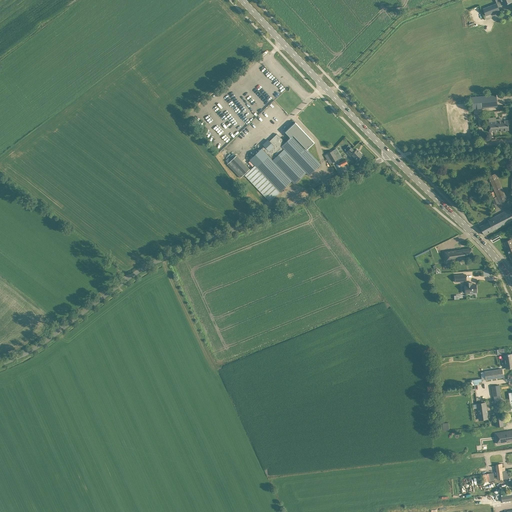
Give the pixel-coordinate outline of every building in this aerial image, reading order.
[(491,6),(483,9),(486,16),(494,12),(493,9),(498,7),(497,4),(491,6)] [(468,79),(496,70),(482,27),(451,36),(450,32),(454,30),(453,29),(473,23),(469,11),(407,30),(411,46),(448,34),(449,40),(393,57),(407,100),(468,81),(468,79)] [(473,109),(497,107),(496,95),(472,97),(473,109)] [(498,121),(488,122),(489,132),(509,130),(508,120),(502,121),(502,119),(498,119),(498,121)] [(270,202),(275,197),(292,181),(295,184),(306,173),(309,175),(321,164),(307,149),(314,142),(295,122),(285,132),(290,138),(285,142),(277,134),(269,141),(268,140),(263,145),(264,146),(250,160),(253,163),(255,165),(245,175),(270,202)] [(357,149),(355,151),(351,148),(346,152),(350,156),(352,154),(355,157),(354,158),(357,160),(358,160),(363,155),(357,149)] [(328,154),(325,155),(330,164),(333,162),(334,162),(338,159),(333,151),(329,153),(328,154)] [(236,153),(228,161),(242,175),(251,167),(236,153)] [(496,173),(488,177),(497,196),(492,198),(495,205),(497,204),(498,203),(499,205),(508,201),(496,173)] [(488,222),(484,224),(480,226),(484,235),(511,220),(511,207),(487,220),(488,222)] [(471,248),(445,252),(446,261),(473,257),(471,248)] [(462,289),(462,293),(469,293),(470,294),(473,294),(473,293),(477,292),(476,284),(472,284),(472,282),(466,283),(466,285),(465,285),(465,289),(462,289)] [(503,364),(505,363),(506,369),(511,367),(511,353),(504,355),(505,360),(503,360),(502,361),(502,363),(503,364)] [(486,380),(503,377),(502,369),(485,372),(486,380)] [(501,395),(499,385),(491,386),(493,396),(495,403),(501,402),(500,395),(501,395)] [(486,402),(476,403),(478,421),(489,419),(486,402)] [(501,404),(493,405),(496,427),(503,426),(501,404)] [(511,430),(495,434),(497,444),(511,440),(511,430)] [(495,464),(496,472),(505,471),(505,470),(505,467),(502,467),(502,463),(495,464)] [(509,470),(505,470),(505,471),(496,472),(497,480),(510,478),(509,470)] [(492,473),(483,474),(484,482),(493,481),(492,473)]
